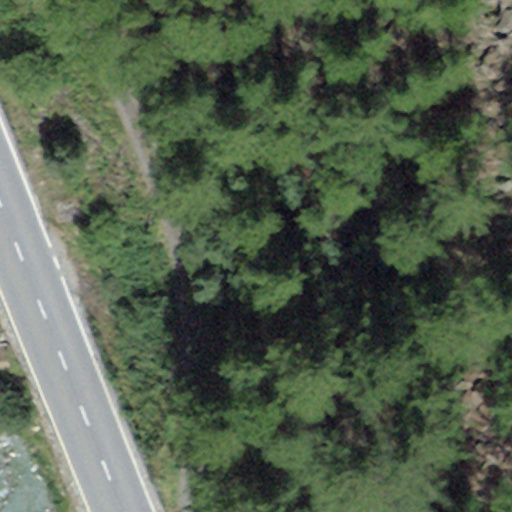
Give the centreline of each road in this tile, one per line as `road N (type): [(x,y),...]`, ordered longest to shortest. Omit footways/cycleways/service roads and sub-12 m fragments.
road 1 (residential): [(89,449),(166,401),(186,337),(178,250),(78,0)]
road 2 (tertiary): [(0,217),(89,449)]
